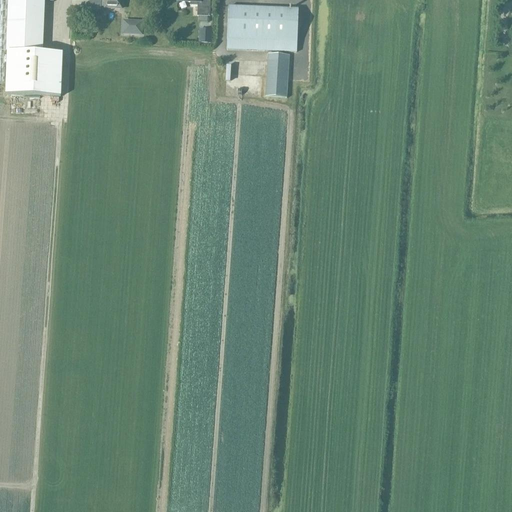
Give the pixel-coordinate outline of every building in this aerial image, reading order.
[(0,0),(0,84),(6,84),(6,53),(8,0),(0,0)] [(43,54),(44,0),(8,0),(6,53),(7,53),(43,54)] [(102,0),(103,8),(121,9),(121,0),(102,0)] [(203,1),(203,0),(177,0),(178,2),(191,3),(191,6),(199,6),(198,17),(211,18),(211,2),(203,1)] [(228,8),(226,50),(296,53),(298,11),(228,8)] [(124,36),(142,37),(142,23),(125,22),(124,36)] [(61,97),(63,55),(43,54),(7,53),(6,95),(61,97)] [(289,56),(268,55),(265,98),(287,99),(289,56)]
